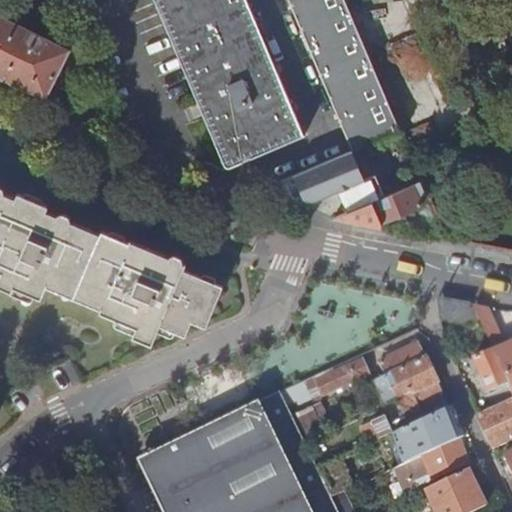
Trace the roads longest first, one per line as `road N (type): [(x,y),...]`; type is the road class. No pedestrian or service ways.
road 1 (residential): [(0,109),(297,240)]
road 2 (residential): [(80,405),(268,322),(297,240)]
road 3 (residential): [(297,240),(511,285)]
